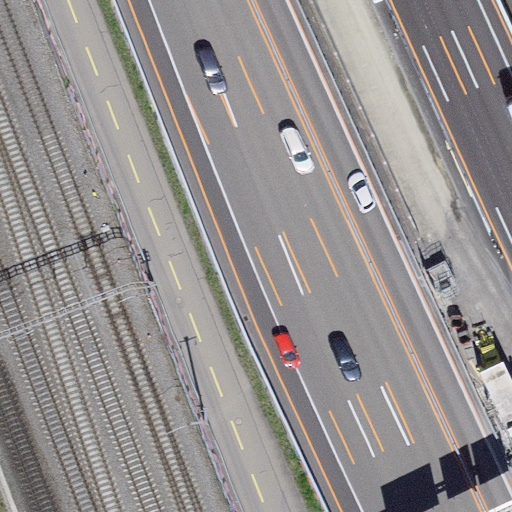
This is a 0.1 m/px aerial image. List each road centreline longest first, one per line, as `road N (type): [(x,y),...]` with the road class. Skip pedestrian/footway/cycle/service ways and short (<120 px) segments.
road 1 (motorway): [(217,0),(440,511)]
road 2 (motorway): [(511,245),(401,0)]
